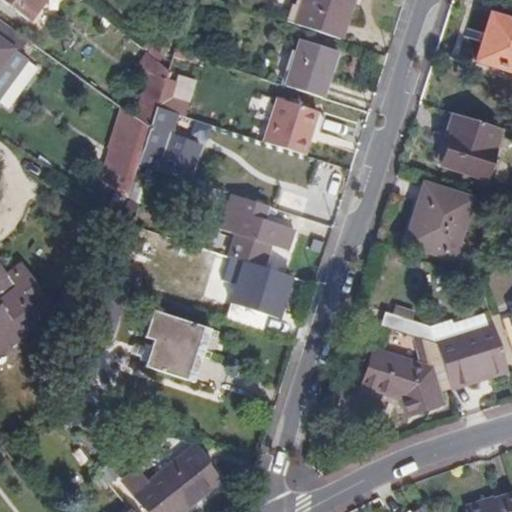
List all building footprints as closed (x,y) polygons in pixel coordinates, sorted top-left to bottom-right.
[(0,0),(0,24),(16,36),(40,0),(0,0)] [(291,9),(286,25),(293,28),(302,0),(298,0),(295,10),(291,9)] [(302,0),(293,28),(333,41),(343,12),(348,14),(351,0),(302,0)] [(511,7),(499,3),(482,61),(511,69),(511,7)] [(298,43),(283,87),(319,99),(333,55),(298,43)] [(0,68),(12,53),(0,44),(0,68)] [(138,150),(151,107),(154,98),(163,70),(143,53),(133,66),(144,75),(131,118),(123,142),(110,185),(112,185),(125,190),(131,172),(138,150)] [(154,98),(151,107),(172,114),(175,115),(178,106),(154,98)] [(261,143),(300,156),(314,114),(275,100),(261,143)] [(151,107),(138,150),(158,156),(172,114),(151,107)] [(108,137),(123,142),(131,118),(116,113),(108,137)] [(502,131),(454,117),(448,139),(452,140),(443,169),(486,183),(502,131)] [(195,147),(178,141),(171,165),(187,170),(195,147)] [(147,177),(131,172),(125,190),(122,201),(138,206),(147,177)] [(106,205),(118,212),(122,201),(125,190),(112,185),(106,205)] [(470,207),(423,191),(405,250),(451,264),(470,207)] [(225,194),(220,209),(260,222),(265,208),(225,194)] [(227,234),(220,255),(246,264),(257,268),(259,268),(266,246),(284,252),(291,232),(260,222),(220,209),(213,229),(227,234)] [(202,266),(241,279),(240,281),(251,285),(246,299),(278,310),(288,278),(259,268),(257,268),(246,264),(220,255),(207,251),(202,266)] [(5,282),(0,275),(0,352),(5,349),(2,344),(17,334),(20,338),(39,323),(29,310),(41,301),(19,271),(5,282)] [(97,280),(78,339),(102,347),(121,288),(108,284),(97,280)] [(179,283),(176,294),(201,301),(204,290),(179,283)] [(181,384),(190,355),(179,352),(187,327),(146,313),(138,338),(147,341),(138,370),(181,384)] [(491,332),(487,319),(458,328),(463,341),(491,332)] [(428,336),(382,321),(378,337),(417,349),(427,379),(369,360),(358,394),(395,408),(401,422),(440,409),(436,398),(447,394),(446,392),(428,336)] [(463,341),(458,328),(457,326),(428,336),(446,392),(504,373),(491,332),(463,341)] [(179,352),(190,355),(193,356),(201,331),(187,327),(179,352)] [(64,383),(61,394),(91,404),(95,393),(64,383)] [(60,398),(54,417),(63,429),(72,401),(60,398)] [(144,484),(131,469),(118,480),(143,511),(175,511),(215,480),(190,447),(144,484)] [(67,454),(76,467),(84,462),(75,449),(67,454)] [(511,511),(511,498),(472,511),(511,511)]
